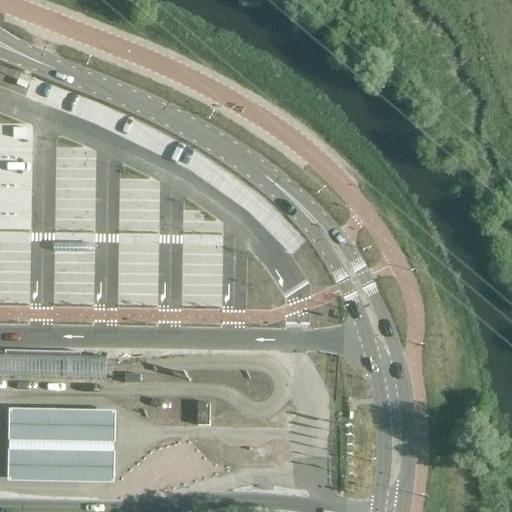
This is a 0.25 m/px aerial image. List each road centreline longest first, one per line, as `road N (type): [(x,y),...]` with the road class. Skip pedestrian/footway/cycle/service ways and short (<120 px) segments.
road 1 (tertiary): [(263,176),(326,254),(360,321),(382,420),(377,511)]
road 2 (tertiary): [(401,511),(407,464),(399,368),(386,323),(348,251)]
road 3 (tertiary): [(263,176),(160,113),(56,70)]
